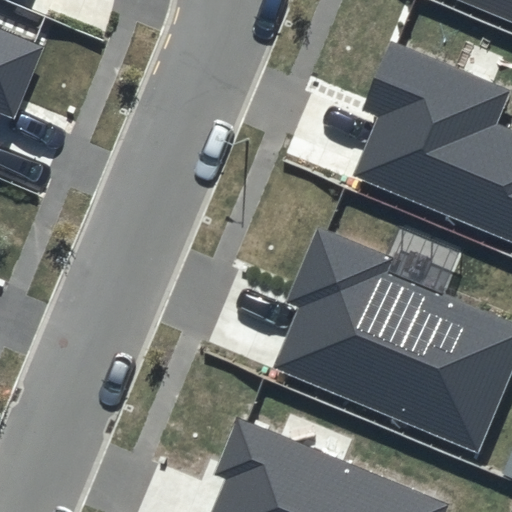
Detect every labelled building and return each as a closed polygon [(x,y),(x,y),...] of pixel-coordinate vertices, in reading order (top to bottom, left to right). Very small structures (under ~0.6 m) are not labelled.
[(511,0),(458,0),(511,22),(511,0)] [(45,46),(0,27),(0,112),(15,119),(45,46)] [(509,90),(390,40),(361,109),(378,116),(353,176),(511,241),(511,131),(495,124),(509,90)] [(391,257),(317,226),(286,300),(301,306),(275,368),(477,452),(511,367),(511,323),(385,271),(391,257)] [(442,511),(446,504),(236,416),(211,473),(226,479),(211,511),(442,511)]
